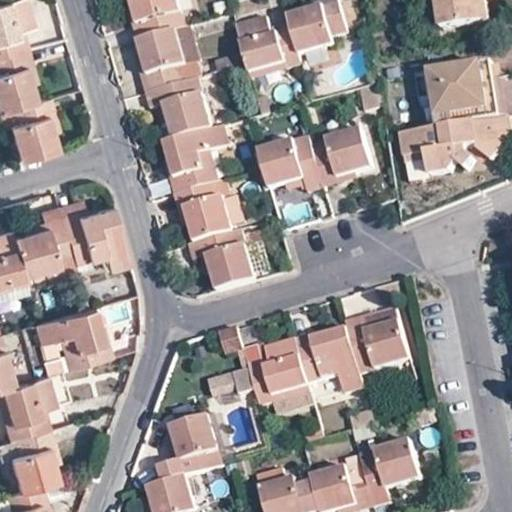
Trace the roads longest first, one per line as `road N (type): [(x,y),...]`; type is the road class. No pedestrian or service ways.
road 1 (residential): [(442,235),(365,266),(165,322)]
road 2 (residential): [(442,235),(459,276),(505,511)]
road 3 (residential): [(165,322),(98,511)]
road 4 (residential): [(117,147),(165,322)]
road 5 (residential): [(77,0),(117,147)]
road 6 (residential): [(0,183),(117,147)]
